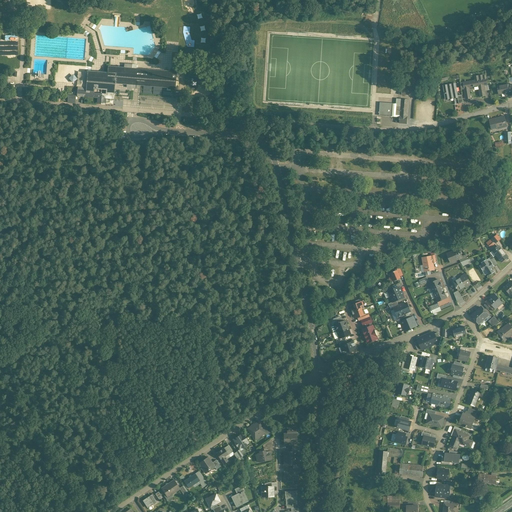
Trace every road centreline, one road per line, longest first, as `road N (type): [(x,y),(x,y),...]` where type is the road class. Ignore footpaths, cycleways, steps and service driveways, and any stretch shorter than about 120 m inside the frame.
road 1 (residential): [(132,129),(242,137),(271,154),(317,370)]
road 2 (track): [(435,125),(391,130),(130,109)]
road 3 (residential): [(131,498),(317,370)]
road 4 (unclassified): [(462,310),(480,342),(425,485),(432,511)]
road 5 (unclassified): [(317,370),(324,511)]
road 6 (track): [(130,109),(0,99)]
